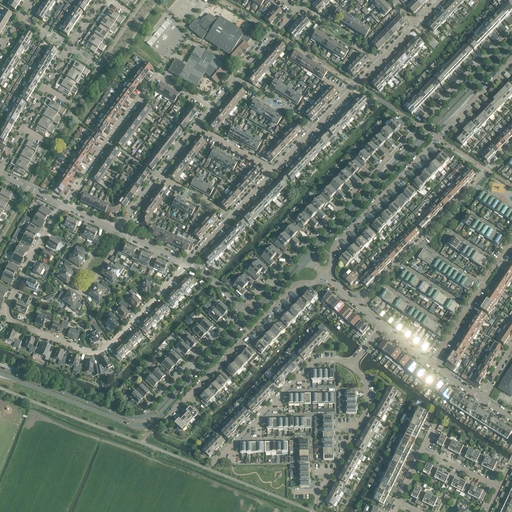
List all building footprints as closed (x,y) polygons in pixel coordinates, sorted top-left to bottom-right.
[(320,0),(318,0),(316,3),(322,9),(326,6),(320,0)] [(377,8),(383,2),(381,0),(377,0),(373,4),(377,8)] [(412,4),(418,10),(422,7),(415,0),(412,4)] [(452,0),(450,2),(457,9),(461,5),(455,0),(452,0)] [(18,6),(11,1),(7,6),(14,10),(15,11),(18,6)] [(74,5),(76,7),(83,12),(87,7),(78,1),(74,5)] [(52,7),(44,2),(41,6),(49,11),(52,7)] [(377,8),(381,12),(387,6),(383,2),(377,8)] [(447,6),(453,13),(457,9),(450,2),(447,6)] [(322,9),(316,3),(312,7),(318,13),(322,9)] [(407,8),(414,14),(418,10),(412,4),(407,8)] [(49,11),(41,6),(39,11),(46,16),(49,11)] [(282,12),(275,6),(271,11),(278,16),(282,12)] [(385,16),(391,10),(387,6),(381,12),(385,16)] [(443,10),(449,17),(453,13),(447,6),(443,10)] [(71,12),(79,18),(83,13),(74,7),(71,12)] [(500,11),(506,18),(510,13),(504,7),(500,11)] [(108,23),(114,14),(105,8),(102,13),(102,12),(107,15),(104,20),(108,23)] [(264,8),(263,10),(274,20),(278,16),(271,11),(269,13),(264,8)] [(337,9),(333,17),(337,20),(342,12),(337,9)] [(261,12),(266,16),(264,19),(270,25),(274,20),(263,10),(261,12)] [(449,17),(443,10),(439,14),(446,20),(449,17)] [(2,15),(9,19),(12,15),(5,11),(2,15)] [(36,16),(38,17),(43,20),(46,16),(39,11),(35,16),(36,16)] [(500,11),(496,15),(502,22),(506,18),(500,11)] [(68,17),(69,17),(76,22),(79,18),(71,12),(68,17)] [(337,20),(342,22),(347,15),(342,12),(337,20)] [(113,26),(116,21),(120,24),(120,25),(123,20),(114,14),(108,23),(113,26)] [(196,19),(188,28),(192,31),(202,39),(208,33),(209,34),(205,39),(230,55),(234,49),(235,50),(236,48),(242,52),(241,53),(243,54),(249,47),(247,45),(251,37),(244,33),(245,32),(220,16),(218,20),(209,14),(205,18),(204,18),(200,22),(196,19)] [(446,20),(439,14),(435,18),(442,24),(446,20)] [(490,18),(498,26),(502,22),(496,15),(494,14),(490,18)] [(0,19),(0,20),(6,24),(9,19),(2,15),(0,19)] [(347,15),(342,22),(347,25),(351,18),(347,15)] [(66,22),(74,27),(76,22),(69,17),(68,17),(67,16),(64,21),(66,22)] [(104,20),(100,17),(100,16),(96,22),(96,21),(101,24),(98,29),(98,28),(98,29),(102,32),(108,23),(104,20)] [(311,21),(309,20),(304,17),(303,17),(299,21),(305,27),(311,21)] [(394,21),(401,28),(405,23),(398,17),(394,21)] [(442,24),(435,18),(433,20),(432,19),(430,17),(428,19),(431,21),(432,22),(438,28),(442,24)] [(490,17),(486,22),(494,30),(496,28),(497,29),(498,30),(501,28),(499,27),(498,26),(490,18),(490,17)] [(159,27),(163,31),(172,21),(168,18),(159,27)] [(347,25),(351,28),(356,21),(351,18),(347,25)] [(305,27),(299,21),(295,25),(302,31),(305,27)] [(356,21),(351,28),(356,31),(361,24),(356,21)] [(391,25),(397,31),(401,28),(394,21),(391,25)] [(485,21),(481,25),(490,34),(494,30),(486,22),(485,21)] [(66,22),(63,26),(71,31),(74,27),(66,22)] [(434,32),(438,28),(432,22),(428,26),(434,32)] [(107,35),(110,30),(114,33),(114,34),(118,28),(117,28),(117,29),(113,26),(108,23),(102,32),(107,35)] [(356,31),(360,34),(365,26),(361,24),(356,31)] [(98,29),(98,28),(93,26),(94,25),(93,25),(90,31),(90,30),(95,33),(92,38),(96,41),(102,32),(98,29)] [(302,31),(295,25),(291,29),(298,35),(302,31)] [(387,29),(393,35),(397,31),(391,25),(387,29)] [(481,25),(477,30),(486,38),(490,34),(481,25)] [(71,31),(63,26),(60,31),(67,36),(71,31)] [(365,26),(360,34),(365,37),(370,30),(365,26)] [(298,35),(291,29),(287,33),(296,41),(300,36),(298,35)] [(383,33),(389,39),(393,35),(387,29),(383,33)] [(477,30),(473,34),(476,36),(482,42),(486,38),(477,30)] [(22,36),(30,41),(32,36),(26,32),(26,31),(25,31),(22,36)] [(316,42),(321,34),(316,31),(311,39),(316,42)] [(96,41),(101,44),(104,39),(108,42),(108,43),(112,37),(111,37),(111,38),(107,35),(102,32),(96,41)] [(379,37),(386,43),(389,39),(383,33),(379,37)] [(87,34),(84,40),(84,39),(89,42),(86,47),(85,46),(90,50),(96,41),(92,38),(87,35),(88,34),(87,34)] [(321,34),(316,42),(320,44),(325,37),(321,34)] [(22,36),(20,41),(29,46),(31,42),(30,41),(22,36)] [(476,36),(472,40),(478,46),(480,45),(481,45),(483,43),(482,42),(476,36)] [(330,40),(325,37),(320,44),(325,47),(330,40)] [(375,40),(382,47),(386,43),(379,37),(375,40)] [(413,41),(419,47),(423,43),(417,37),(413,41)] [(330,40),(325,47),(329,50),(334,43),(330,40)] [(371,44),(374,47),(378,51),(382,47),(375,40),(371,44)] [(476,48),(477,48),(478,46),(472,40),(468,44),(477,53),(479,51),(476,48)] [(24,50),(26,51),(29,47),(29,46),(20,41),(17,46),(24,50)] [(102,52),(104,48),(106,46),(105,46),(105,47),(101,44),(96,41),(90,50),(95,53),(98,48),(102,51),(102,52)] [(413,41),(409,45),(417,53),(421,49),(419,47),(413,41)] [(282,53),(286,48),(279,42),(275,46),(282,53)] [(334,43),(329,50),(334,53),(339,46),(334,43)] [(464,43),(460,48),(469,56),(471,54),(473,56),(476,54),(464,43)] [(414,57),(417,53),(409,45),(405,49),(414,57)] [(17,46),(14,50),(21,55),(24,50),(17,46)] [(57,51),(53,48),(50,46),(47,51),(55,56),(58,51),(57,51)] [(282,53),(275,46),(272,50),(279,57),(282,53)] [(334,53),(333,55),(334,56),(335,54),(339,56),(343,48),(339,46),(337,48),(334,53)] [(205,52),(198,48),(196,47),(186,66),(183,64),(175,59),(168,71),(176,76),(179,77),(179,78),(196,88),(205,74),(217,84),(229,70),(214,58),(214,57),(206,51),(205,52)] [(234,49),(230,55),(236,61),(243,54),(241,53),(242,52),(236,48),(235,50),(234,49)] [(343,48),(339,56),(343,59),(348,52),(343,48)] [(456,52),(459,54),(465,60),(469,56),(460,48),(456,52)] [(414,57),(405,49),(402,53),(410,61),(414,57)] [(21,55),(14,50),(11,55),(19,59),(21,55)] [(279,57),(272,50),(268,54),(275,61),(279,57)] [(55,56),(47,51),(44,56),(52,60),(55,56)] [(294,63),(299,55),(294,52),(289,60),(294,63)] [(402,53),(398,57),(406,65),(410,61),(402,53)] [(268,54),(264,58),(272,65),(275,61),(268,54)] [(358,58),(364,65),(368,61),(362,54),(358,58)] [(459,54),(455,58),(461,64),(465,60),(459,54)] [(11,55),(8,59),(17,65),(20,60),(19,59),(11,55)] [(294,63),(299,66),(304,58),(299,55),(294,63)] [(52,60),(44,56),(41,61),(49,65),(52,60)] [(406,65),(398,57),(394,61),(402,69),(406,65)] [(272,65),(264,58),(261,62),(268,69),(272,65)] [(303,69),(308,61),(304,58),(299,66),(303,69)] [(354,62),(360,68),(364,65),(358,58),(354,62)] [(455,58),(451,62),(457,68),(461,64),(455,58)] [(17,65),(8,59),(5,64),(13,69),(14,69),(17,65)] [(74,75),(80,65),(71,60),(68,65),(72,67),(70,72),(74,75)] [(49,65),(41,61),(39,65),(46,70),(49,65)] [(303,69),(308,72),(313,63),(308,61),(303,69)] [(394,61),(390,65),(399,73),(402,69),(394,61)] [(155,70),(144,62),(141,66),(149,72),(150,70),(154,72),(155,70)] [(261,62),(257,67),(264,73),(268,69),(261,62)] [(350,66),(357,72),(360,68),(354,62),(350,66)] [(451,62),(447,66),(453,72),(457,68),(451,62)] [(308,72),(306,74),(311,77),(312,74),(318,66),(313,63),(308,72)] [(5,64),(3,69),(10,73),(13,69),(5,64)] [(441,68),(443,70),(449,77),(453,72),(447,66),(445,64),(441,68)] [(46,70),(39,65),(36,70),(43,74),(46,70)] [(79,78),(82,73),(86,76),(89,71),(80,65),(74,75),(79,78)] [(399,73),(390,65),(387,68),(395,76),(399,73)] [(141,66),(138,71),(148,79),(150,77),(147,75),(149,72),(141,66)] [(312,74),(317,77),(322,69),(318,66),(312,74)] [(357,72),(350,66),(347,70),(353,76),(357,72)] [(264,73),(257,67),(254,71),(261,77),(264,73)] [(387,68),(383,72),(391,80),(395,76),(387,68)] [(437,72),(439,74),(445,81),(449,77),(443,70),(441,68),(437,72)] [(12,74),(10,73),(3,69),(0,73),(7,78),(9,79),(12,74)] [(31,73),(33,75),(40,79),(43,74),(36,70),(34,69),(31,73)] [(70,72),(65,69),(66,69),(65,69),(62,74),(67,77),(64,81),(69,84),(74,75),(70,72)] [(322,80),(327,72),(322,69),(317,77),(322,80)] [(148,79),(138,71),(134,75),(142,81),(144,78),(147,81),(148,79)] [(254,71),(250,75),(257,81),(261,77),(254,71)] [(391,80),(383,72),(379,76),(386,82),(387,84),(391,80)] [(435,79),(441,85),(443,87),(446,85),(443,83),(445,81),(439,74),(435,79)] [(38,84),(40,80),(40,79),(33,75),(30,79),(38,84)] [(74,87),(73,87),(76,82),(81,85),(80,86),(81,86),(84,80),(79,78),(74,75),(69,84),(74,87)] [(134,75),(131,79),(142,87),(143,86),(140,83),(142,81),(134,75)] [(257,81),(250,75),(246,79),(253,85),(255,86),(259,82),(257,81)] [(379,76),(375,80),(382,86),(386,82),(379,76)] [(274,80),(269,88),(274,91),(282,78),(280,77),(278,81),(275,79),(274,80)] [(29,78),(26,83),(35,88),(38,84),(30,79),(29,78)] [(60,78),(56,83),(56,84),(57,83),(61,86),(58,90),(63,93),(69,84),(64,81),(60,78)] [(282,78),(274,91),(279,94),(284,86),(281,84),(283,81),(284,79),(282,78)] [(431,78),(427,82),(429,84),(436,90),(438,88),(440,91),(442,88),(440,86),(434,80),(431,78)] [(131,79),(128,83),(135,89),(137,87),(140,89),(142,87),(131,79)] [(382,86),(375,80),(371,84),(378,90),(382,86)] [(35,88),(26,83),(23,88),(25,88),(32,93),(35,88)] [(135,89),(128,83),(124,88),(135,96),(137,94),(133,92),(135,89)] [(69,84),(63,93),(68,96),(70,92),(75,94),(75,95),(78,89),(78,90),(74,87),(69,84)] [(155,92),(160,95),(165,87),(160,84),(155,92)] [(284,86),(279,94),(283,97),(290,85),(288,84),(286,88),(284,86)] [(429,84),(425,88),(432,94),(436,90),(429,84)] [(290,85),(283,97),(288,100),(293,92),(290,90),(292,87),(290,85)] [(326,90),(333,97),(337,93),(330,86),(326,90)] [(423,86),(419,90),(421,92),(428,99),(432,94),(425,88),(423,86)] [(160,95),(164,98),(169,89),(165,87),(160,95)] [(25,88),(22,93),(29,98),(32,93),(25,88)] [(246,94),(242,90),(239,88),(235,92),(242,98),(246,94)] [(120,93),(128,99),(129,97),(133,99),(134,97),(127,91),(123,89),(120,93)] [(164,98),(169,100),(174,92),(169,89),(164,98)] [(511,95),(505,89),(501,93),(508,99),(511,95)] [(293,92),(288,100),(292,103),(299,91),(297,90),(295,93),(293,92)] [(333,97),(326,90),(322,94),(329,101),(333,97)] [(299,91),(292,103),(297,106),(302,98),(299,96),(301,93),(299,91)] [(26,102),(29,98),(22,93),(21,92),(18,97),(26,102)] [(116,94),(115,96),(117,98),(128,106),(129,104),(126,101),(128,99),(120,93),(118,92),(116,94)] [(174,103),(179,95),(174,92),(169,100),(174,103)] [(235,92),(232,96),(239,102),(242,98),(235,92)] [(417,96),(424,103),(428,99),(421,92),(417,96)] [(497,96),(504,103),(506,105),(507,104),(508,103),(507,102),(507,101),(508,99),(501,93),(500,92),(498,94),(499,95),(497,96)] [(329,101),(322,94),(319,98),(325,105),(329,101)] [(354,96),(364,106),(368,102),(361,95),(358,97),(356,95),(354,96)] [(239,102),(232,96),(228,100),(235,106),(239,102)] [(354,96),(352,98),(355,101),(353,103),(360,110),(364,106),(354,96)] [(417,96),(413,100),(420,107),(424,103),(417,96)] [(504,103),(497,96),(494,100),(501,107),(504,103)] [(114,102),(121,108),(123,105),(126,108),(128,106),(117,98),(114,102)] [(325,105),(319,98),(315,102),(322,109),(325,105)] [(16,99),(14,104),(15,105),(23,109),(24,107),(25,107),(27,105),(26,104),(18,100),(16,99)] [(46,111),(51,114),(56,104),(47,99),(44,104),(49,107),(46,111)] [(228,100),(225,105),(232,111),(235,106),(228,100)] [(250,113),(252,114),(259,103),(254,100),(249,108),(252,110),(250,113)] [(413,100),(410,105),(416,111),(420,107),(413,100)] [(494,100),(490,104),(497,111),(501,107),(494,100)] [(110,106),(121,114),(123,112),(120,110),(121,108),(114,102),(110,106)] [(322,109),(315,102),(312,106),(318,112),(322,109)] [(362,112),(360,110),(353,103),(351,105),(348,102),(346,104),(356,114),(358,115),(362,112)] [(258,114),(263,106),(259,103),(252,114),(254,116),(256,112),(258,114)] [(11,108),(20,113),(23,109),(15,105),(14,104),(11,108)] [(56,117),(58,112),(63,115),(62,115),(63,115),(66,110),(56,104),(51,114),(56,117)] [(152,110),(145,105),(144,104),(141,108),(148,114),(152,110)] [(356,114),(346,104),(345,106),(348,109),(346,111),(352,118),(356,114)] [(497,111),(490,104),(486,108),(493,115),(497,111)] [(232,111),(225,105),(221,109),(228,115),(232,111)] [(416,111),(410,105),(405,109),(412,115),(414,113),(415,114),(416,115),(418,113),(417,112),(416,111)] [(107,111),(115,116),(117,114),(120,116),(121,114),(110,106),(107,111)] [(186,111),(194,117),(197,112),(190,106),(186,111)] [(259,119),(261,120),(268,109),(263,106),(258,114),(261,116),(259,119)] [(318,112),(312,106),(308,111),(314,116),(318,112)] [(10,114),(18,118),(20,113),(11,108),(10,108),(7,113),(10,114)] [(46,111),(42,109),(42,108),(41,108),(40,111),(38,114),(39,114),(43,116),(41,120),(40,120),(40,121),(45,123),(51,114),(46,111)] [(141,108),(138,113),(145,118),(148,114),(141,108)] [(486,108),(482,112),(489,119),(493,115),(486,108)] [(221,109),(218,113),(225,119),(228,115),(221,109)] [(267,120),(273,112),(268,109),(261,120),(263,121),(265,118),(267,120)] [(352,118),(346,111),(343,113),(341,110),(339,112),(349,121),(352,118)] [(104,115),(115,123),(116,121),(113,119),(115,116),(107,111),(104,115)] [(183,115),(190,121),(194,117),(186,111),(183,115)] [(314,116),(308,111),(304,115),(310,120),(314,116)] [(268,125),(270,126),(277,115),(273,112),(267,120),(270,121),(268,125)] [(349,121),(339,112),(337,114),(340,116),(338,119),(345,125),(349,121)] [(489,119),(482,112),(479,116),(486,123),(489,119)] [(145,118),(138,113),(134,117),(142,123),(145,118)] [(225,119),(218,113),(214,117),(222,123),(225,119)] [(7,119),(15,123),(18,118),(10,114),(7,119)] [(51,114),(45,123),(50,126),(53,122),(57,124),(57,125),(60,119),(56,117),(51,114)] [(101,119),(108,125),(110,123),(113,125),(115,123),(104,115),(101,119)] [(190,121),(183,115),(179,119),(187,125),(190,121)] [(277,126),(282,118),(277,115),(270,126),(272,127),(274,124),(277,126)] [(479,116),(475,120),(482,126),(486,123),(479,116)] [(40,133),(45,123),(40,121),(40,120),(36,118),(36,117),(33,123),(38,125),(35,130),(35,129),(35,130),(40,133)] [(131,121),(139,127),(142,123),(134,117),(131,121)] [(214,117),(211,121),(218,127),(222,123),(214,117)] [(345,125),(338,119),(336,121),(333,118),(331,120),(341,129),(345,125)] [(5,123),(12,128),(15,123),(7,119),(5,123)] [(97,124),(108,132),(110,130),(107,128),(108,125),(101,119),(97,124)] [(187,125),(179,119),(176,124),(183,130),(187,125)] [(395,119),(391,123),(398,130),(400,128),(401,128),(405,125),(400,120),(398,122),(395,119)] [(330,126),(337,133),(341,129),(331,120),(330,121),(333,124),(330,126)] [(482,126),(475,120),(471,124),(478,130),(482,126)] [(139,127),(131,121),(128,126),(136,132),(139,127)] [(218,127),(211,121),(207,126),(214,132),(218,127)] [(468,124),(466,126),(467,128),(474,134),(477,136),(480,133),(478,130),(471,124),(469,122),(467,124),(468,124)] [(2,128),(10,132),(12,128),(5,123),(3,123),(1,127),(2,128)] [(40,133),(45,136),(45,135),(47,131),(52,134),(51,134),(52,134),(55,128),(55,129),(50,126),(45,123),(40,133)] [(387,127),(400,139),(402,137),(397,133),(396,133),(396,132),(398,130),(391,123),(387,127)] [(94,128),(102,134),(104,131),(107,134),(108,132),(97,124),(94,128)] [(290,128),(296,135),(300,131),(294,124),(290,128)] [(169,128),(171,130),(179,136),(182,131),(174,125),(173,127),(171,125),(169,128)] [(128,126),(125,130),(132,136),(136,132),(128,126)] [(227,136),(232,139),(239,127),(237,126),(235,129),(232,127),(227,136)] [(237,141),(242,133),(243,131),(240,130),(241,128),(239,126),(239,127),(232,139),(237,141)] [(324,132),(333,141),(334,141),(334,140),(334,139),(334,138),(334,137),(337,133),(330,126),(328,129),(328,128),(324,132)] [(387,127),(383,131),(390,137),(392,135),(393,136),(393,137),(398,141),(400,139),(387,127)] [(0,131),(0,133),(7,137),(10,132),(2,128),(0,131)] [(286,132),(293,139),(296,135),(290,128),(286,132)] [(474,134),(467,128),(464,131),(471,138),(474,134)] [(511,132),(507,128),(503,132),(510,138),(511,136),(511,132)] [(380,135),(392,147),(394,145),(390,140),(389,140),(388,140),(390,137),(383,131),(381,129),(378,133),(380,135)] [(132,136),(125,130),(121,135),(129,140),(132,136)] [(168,134),(175,140),(179,136),(171,130),(168,134)] [(458,134),(460,135),(467,142),(471,138),(464,131),(462,130),(460,132),(458,134)] [(237,141),(242,144),(248,132),(246,131),(244,134),(242,133),(237,141)] [(92,132),(88,137),(100,144),(101,142),(98,140),(100,137),(92,132)] [(248,132),(242,144),(246,146),(251,138),(252,136),(250,134),(250,133),(248,132)] [(282,136),(289,143),(293,139),(286,132),(282,136)] [(318,139),(325,146),(329,142),(330,142),(331,142),(332,142),(333,142),(333,141),(324,132),(320,136),(320,137),(318,139)] [(503,132),(499,136),(507,143),(508,142),(507,142),(510,138),(503,132)] [(164,138),(172,144),(175,140),(168,134),(164,138)] [(121,135),(118,139),(126,145),(129,140),(121,135)] [(380,135),(376,139),(383,145),(385,143),(386,144),(386,145),(390,149),(392,147),(380,135)] [(467,142),(460,135),(456,139),(457,141),(454,144),(461,148),(467,142)] [(246,146),(251,149),(258,137),(256,136),(254,140),(251,138),(246,146)] [(289,143),(282,136),(278,140),(285,147),(289,143)] [(507,143),(499,136),(496,139),(503,146),(504,144),(505,145),(507,143)] [(85,141),(93,147),(95,144),(98,146),(100,144),(88,137),(85,141)] [(198,137),(195,141),(202,147),(206,143),(198,137)] [(258,137),(251,149),(256,152),(261,143),(262,141),(259,139),(260,138),(258,137)] [(161,143),(169,148),(172,144),(164,138),(161,143)] [(312,140),(322,150),(325,146),(318,139),(316,141),(314,138),(312,140)] [(28,154),(33,144),(24,139),(21,144),(21,145),(21,144),(26,147),(23,151),(28,154)] [(126,145),(118,139),(115,143),(123,149),(126,145)] [(372,143),(385,155),(387,153),(382,148),(381,148),(381,147),(383,145),(376,139),(372,143)] [(496,139),(492,143),(500,151),(501,149),(500,149),(503,146),(496,139)] [(285,147),(278,140),(275,144),(282,151),(285,147)] [(311,147),(318,153),(322,150),(312,140),(310,142),(313,144),(311,147)] [(85,141),(82,145),(93,153),(95,151),(91,149),(93,147),(85,141)] [(195,141),(191,146),(199,152),(202,147),(195,141)] [(158,147),(165,153),(169,148),(161,143),(158,147)] [(372,143),(368,146),(375,153),(377,151),(378,152),(383,157),(385,155),(372,143)] [(500,151),(492,143),(488,147),(496,155),(496,154),(495,154),(498,151),(498,152),(500,151)] [(43,149),(40,148),(33,144),(28,154),(33,157),(33,156),(35,152),(40,154),(40,155),(43,149)] [(282,151),(275,144),(271,148),(278,155),(282,151)] [(81,145),(78,149),(79,150),(87,155),(89,153),(92,155),(93,153),(82,145),(81,145)] [(191,146),(188,150),(196,156),(199,152),(191,146)] [(304,148),(314,157),(318,153),(311,147),(309,149),(306,146),(304,148)] [(364,150),(377,163),(379,160),(375,156),(374,156),(373,155),(375,153),(368,146),(364,150)] [(109,151),(117,157),(120,152),(112,147),(109,151)] [(154,151),(162,157),(165,153),(158,147),(154,151)] [(488,147),(484,151),(492,159),(496,155),(488,147)] [(23,151),(19,149),(19,148),(15,154),(16,154),(21,156),(18,161),(23,163),(28,154),(23,151)] [(278,155),(271,148),(267,152),(274,158),(278,155)] [(303,155),(310,161),(314,157),(304,148),(303,149),(306,152),(303,155)] [(214,161),(218,152),(213,149),(207,161),(209,163),(211,159),(214,161)] [(79,150),(76,154),(87,162),(88,160),(85,158),(87,155),(79,150)] [(188,150),(185,154),(192,160),(196,156),(188,150)] [(364,150),(361,154),(368,161),(370,159),(370,160),(375,165),(377,163),(364,150)] [(106,156),(114,161),(117,157),(109,151),(106,156)] [(151,156),(159,161),(162,157),(154,151),(151,156)] [(484,151),(480,155),(486,160),(484,162),(486,165),(492,159),(484,151)] [(214,161),(212,164),(217,166),(223,155),(218,152),(214,161)] [(263,156),(261,159),(266,162),(268,160),(270,163),(274,158),(267,152),(263,156)] [(450,153),(449,154),(448,153),(446,152),(444,154),(443,153),(441,155),(438,152),(436,154),(446,164),(450,160),(455,156),(450,153)] [(28,166),(30,162),(35,164),(38,159),(38,158),(38,159),(33,156),(33,157),(28,154),(23,163),(28,166)] [(76,154),(73,159),(81,164),(82,162),(86,164),(87,162),(76,154)] [(185,154),(181,159),(189,164),(192,160),(185,154)] [(297,156),(306,165),(310,161),(303,155),(301,157),(298,154),(297,156)] [(365,163),(366,163),(368,161),(361,154),(355,160),(363,168),(366,164),(365,163)] [(437,159),(435,161),(442,167),(446,164),(436,154),(434,156),(437,159)] [(223,166),(228,158),(223,155),(216,167),(218,168),(220,164),(223,166)] [(103,160),(111,166),(114,161),(106,156),(103,160)] [(148,160),(155,166),(159,161),(151,156),(148,160)] [(296,162),(303,169),(306,165),(297,156),(295,157),(298,160),(296,162)] [(18,161),(14,158),(10,164),(11,164),(11,163),(15,166),(13,170),(12,170),(18,173),(23,163),(18,161)] [(224,171),(226,172),(232,160),(228,158),(223,166),(226,167),(224,171)] [(70,164),(73,166),(81,171),(82,169),(79,167),(81,164),(73,159),(70,164)] [(181,159),(178,163),(186,169),(189,164),(181,159)] [(100,165),(108,170),(111,166),(103,160),(100,165)] [(144,164),(152,170),(155,166),(148,160),(144,164)] [(233,171),(237,163),(232,160),(226,172),(228,173),(230,170),(233,171)] [(355,160),(349,166),(356,173),(358,171),(359,172),(363,168),(355,160)] [(430,160),(428,162),(438,171),(442,167),(435,161),(433,163),(430,160)] [(289,163),(299,173),(303,169),(296,162),(294,164),(291,162),(289,163)] [(430,166),(428,168),(435,175),(438,171),(428,162),(426,163),(430,166)] [(23,163),(18,173),(23,176),(23,175),(25,171),(30,173),(29,174),(30,174),(33,168),(32,168),(28,166),(23,163)] [(178,163),(175,167),(182,173),(184,171),(186,173),(188,171),(186,169),(178,163)] [(288,170),(295,177),(299,173),(289,163),(288,165),(290,168),(288,170)] [(69,165),(66,169),(74,175),(75,172),(79,174),(80,172),(72,167),(69,165)] [(97,169),(105,175),(108,170),(100,165),(97,169)] [(349,166),(345,170),(358,182),(360,180),(356,176),(355,176),(354,175),(356,173),(349,166)] [(142,167),(139,172),(147,177),(150,173),(142,167)] [(175,167),(171,171),(179,177),(181,179),(182,179),(185,175),(182,173),(175,167)] [(260,174),(256,171),(253,167),(249,172),(256,178),(260,174)] [(423,167),(421,169),(431,179),(435,175),(428,168),(426,170),(423,167)] [(468,168),(464,172),(472,180),(473,178),(472,177),(475,175),(468,168)] [(66,169),(63,174),(74,181),(75,179),(72,177),(74,175),(66,169)] [(94,174),(101,179),(105,175),(97,169),(94,174)] [(422,174),(420,176),(428,184),(429,184),(432,181),(432,180),(431,179),(421,169),(419,171),(422,174)] [(281,176),(286,180),(288,178),(291,181),(295,177),(288,170),(286,172),(285,171),(281,176)] [(358,182),(345,170),(342,174),(349,181),(351,178),(351,179),(351,180),(356,184),(358,182)] [(179,177),(171,171),(168,176),(175,182),(179,177)] [(139,172),(136,176),(144,182),(147,177),(139,172)] [(256,178),(249,172),(245,176),(252,182),(256,178)] [(460,176),(467,183),(470,180),(471,181),(472,180),(464,172),(460,176)] [(63,174),(60,178),(68,184),(69,181),(73,183),(74,181),(63,174)] [(90,178),(98,184),(101,179),(94,174),(90,178)] [(342,174),(338,178),(351,190),(353,188),(348,184),(347,184),(346,183),(349,181),(342,174)] [(195,189),(199,192),(204,183),(202,182),(205,177),(202,175),(201,177),(195,189)] [(413,177),(423,187),(424,188),(426,188),(428,185),(428,184),(420,176),(418,178),(415,175),(413,177)] [(136,176),(133,180),(140,186),(144,182),(136,176)] [(190,186),(195,189),(201,177),(199,176),(197,180),(195,178),(190,186)] [(252,182),(245,176),(241,179),(248,186),(252,182)] [(276,183),(283,189),(287,185),(284,183),(286,180),(281,176),(277,180),(278,180),(276,183)] [(460,176),(457,180),(464,187),(466,186),(465,185),(467,183),(460,176)] [(414,185),(412,187),(418,192),(423,187),(413,177),(412,179),(415,182),(413,184),(414,185)] [(60,178),(57,183),(68,190),(69,188),(66,186),(68,184),(60,178)] [(351,190),(338,178),(334,182),(341,188),(343,186),(344,187),(344,188),(348,192),(351,190)] [(248,186),(241,179),(237,183),(245,190),(248,186)] [(133,180),(129,185),(137,190),(140,186),(133,180)] [(453,184),(460,190),(462,188),(463,189),(464,187),(457,180),(453,184)] [(199,192),(204,194),(211,183),(209,181),(207,185),(204,183),(199,192)] [(270,184),(279,193),(283,189),(276,183),(274,185),(271,182),(270,184)] [(334,182),(330,186),(343,198),(345,196),(340,191),(339,191),(341,188),(334,182)] [(68,190),(57,183),(52,190),(58,194),(59,191),(62,193),(63,190),(67,192),(68,190)] [(211,183),(204,194),(209,197),(214,189),(211,187),(213,184),(211,183)] [(245,190),(237,183),(234,187),(241,194),(245,190)] [(269,190),(276,197),(279,193),(270,184),(268,185),(271,188),(269,190)] [(453,184),(449,188),(457,195),(458,194),(457,193),(460,190),(453,184)] [(129,185),(126,189),(134,195),(137,190),(129,185)] [(161,185),(158,190),(165,195),(169,191),(161,185)] [(343,198),(330,186),(327,189),(333,196),(335,194),(336,195),(336,196),(341,200),(343,198)] [(405,186),(403,188),(413,198),(418,192),(412,187),(411,188),(410,187),(408,189),(405,186)] [(241,194),(234,187),(230,191),(237,198),(241,194)] [(404,193),(402,195),(409,202),(413,198),(403,188),(401,190),(404,193)] [(445,192),(452,198),(455,196),(456,196),(457,195),(449,188),(445,192)] [(126,189),(123,194),(131,199),(134,195),(126,189)] [(227,189),(224,193),(226,195),(233,202),(237,198),(230,191),(227,189)] [(327,189),(321,195),(329,203),(332,199),(331,198),(333,196),(327,189)] [(158,190),(155,194),(162,200),(165,195),(158,190)] [(262,192),(272,201),(276,197),(269,190),(267,193),(264,190),(262,192)] [(477,199),(475,202),(476,202),(477,203),(478,203),(479,202),(479,201),(481,202),(487,193),(486,192),(485,193),(482,191),(476,199),(477,199)] [(7,205),(9,200),(14,203),(17,198),(7,192),(2,202),(7,205)] [(85,204),(89,195),(81,192),(78,198),(81,199),(80,202),(85,204)] [(261,198),(268,205),(272,201),(262,192),(260,193),(263,196),(261,198)] [(445,192),(441,195),(449,203),(451,202),(450,201),(452,198),(445,192)] [(487,193),(481,202),(486,205),(491,197),(488,195),(489,194),(487,193)] [(123,194),(120,198),(128,204),(131,199),(123,194)] [(155,194),(151,199),(159,204),(162,200),(155,194)] [(397,194),(395,196),(405,206),(407,207),(411,203),(409,202),(402,195),(400,197),(397,194)] [(85,204),(90,206),(94,198),(89,195),(85,204)] [(233,202),(226,195),(223,199),(230,206),(233,202)] [(315,201),(322,208),(324,206),(325,207),(329,203),(321,195),(319,198),(317,197),(314,200),(315,201)] [(438,199),(445,206),(447,203),(448,204),(449,203),(441,195),(438,199)] [(402,209),(405,206),(395,196),(393,198),(397,201),(395,203),(402,209)] [(173,211),(175,212),(181,200),(176,197),(172,206),(174,207),(173,211)] [(491,197),(486,205),(490,208),(496,199),(495,198),(494,199),(491,197)] [(95,209),(99,200),(94,198),(90,206),(95,209)] [(115,204),(113,205),(115,213),(120,211),(123,208),(124,208),(128,204),(120,198),(117,203),(115,204)] [(270,207),(268,205),(261,198),(259,200),(256,198),(254,199),(264,209),(267,211),(270,207)] [(151,199),(148,203),(156,209),(159,204),(151,199)] [(230,206),(223,199),(219,203),(226,210),(230,206)] [(254,206),(260,213),(264,209),(254,199),(253,201),(256,204),(254,206)] [(438,199),(434,203),(442,211),(443,209),(442,209),(445,206),(438,199)] [(496,199),(490,208),(495,211),(500,203),(497,201),(498,200),(496,199)] [(95,209),(100,211),(104,202),(99,200),(95,209)] [(179,210),(181,211),(186,203),(181,200),(175,212),(177,213),(179,210)] [(315,201),(311,205),(324,218),(326,216),(321,211),(320,211),(319,211),(322,208),(315,201)] [(2,214),(4,210),(9,212),(9,213),(12,207),(12,206),(12,207),(7,205),(2,202),(0,206),(0,213),(2,214)] [(115,213),(113,205),(111,205),(109,205),(104,202),(100,211),(105,213),(105,212),(110,214),(115,213)] [(390,202),(388,204),(398,213),(402,209),(395,203),(393,205),(390,202)] [(156,209),(148,203),(145,207),(153,213),(156,209)] [(182,216),(184,217),(191,205),(186,203),(181,211),(184,212),(182,216)] [(430,207),(437,214),(440,211),(441,212),(442,211),(434,203),(430,207)] [(500,203),(495,211),(499,214),(505,205),(504,204),(503,205),(500,203)] [(394,217),(398,213),(388,204),(386,205),(389,208),(387,211),(394,217)] [(191,216),(196,208),(191,205),(184,217),(186,218),(188,215),(191,216)] [(247,207),(257,217),(260,213),(254,206),(252,208),(249,205),(247,207)] [(307,209),(314,216),(316,214),(317,215),(322,220),(324,218),(311,205),(307,209)] [(505,205),(499,214),(504,217),(509,209),(506,207),(507,206),(505,205)] [(42,206),(37,214),(47,220),(52,212),(42,206)] [(140,218),(141,224),(149,222),(149,219),(150,218),(153,213),(145,207),(142,212),(143,213),(140,218)] [(246,214),(253,220),(257,217),(247,207),(245,209),(248,212),(246,214)] [(430,207),(426,211),(434,218),(435,217),(435,216),(437,214),(430,207)] [(307,209),(304,213),(316,225),(318,223),(314,219),(313,219),(312,218),(314,216),(307,209)] [(382,210),(380,211),(390,221),(392,223),(396,219),(394,217),(387,211),(385,213),(382,210)] [(386,225),(390,221),(380,211),(378,213),(382,216),(380,218),(386,225)] [(423,215),(430,222),(431,222),(430,221),(432,219),(433,220),(434,218),(426,211),(423,215)] [(217,219),(213,215),(210,213),(206,217),(213,223),(217,219)] [(304,213),(300,217),(307,224),(309,222),(310,222),(310,223),(314,228),(316,225),(304,213)] [(47,220),(37,214),(32,222),(41,228),(47,220)] [(239,219),(244,224),(246,222),(249,225),(253,220),(246,214),(244,216),(243,215),(239,219)] [(462,222),(460,224),(461,225),(462,225),(463,225),(464,224),(466,225),(472,216),(471,215),(470,216),(467,214),(462,222)] [(423,215),(419,219),(427,226),(430,222),(423,215)] [(472,216),(466,225),(471,228),(476,220),(473,218),(474,217),(472,216)] [(203,221),(210,227),(213,223),(206,217),(203,221)] [(301,230),(302,230),(306,227),(305,226),(307,224),(300,217),(296,221),(299,224),(297,226),(301,230)] [(374,217),(373,219),(383,229),(384,229),(387,226),(386,225),(380,218),(378,220),(374,217)] [(69,229),(72,221),(71,221),(72,220),(68,218),(65,224),(62,223),(60,228),(63,230),(64,227),(69,229)] [(244,224),(239,219),(235,223),(236,224),(234,226),(241,233),(245,229),(242,226),(244,224)] [(373,219),(371,221),(374,224),(372,226),(379,233),(383,229),(373,219)] [(419,219),(414,224),(418,229),(420,227),(423,230),(427,226),(419,219)] [(476,220),(471,228),(475,231),(481,222),(480,221),(479,222),(476,220)] [(74,222),(72,221),(69,229),(68,231),(76,235),(78,230),(75,229),(78,223),(74,221),(74,222)] [(210,227),(203,221),(199,225),(206,231),(210,227)] [(147,233),(152,236),(156,227),(151,225),(150,223),(149,222),(141,224),(143,229),(148,232),(147,233)] [(481,222),(475,231),(480,234),(485,226),(482,224),(483,223),(481,222)] [(27,230),(25,233),(34,238),(36,236),(37,236),(39,233),(35,231),(36,228),(30,224),(27,229),(26,230),(27,230)] [(414,224),(408,230),(416,237),(418,236),(417,235),(419,232),(417,230),(418,229),(414,224)] [(206,231),(199,225),(195,229),(203,235),(206,231)] [(292,225),(288,229),(295,236),(301,230),(297,226),(295,227),(292,225)] [(241,233),(234,226),(232,228),(229,226),(227,227),(237,237),(240,233),(242,235),(242,234),(241,233)] [(485,226),(480,234),(484,237),(490,228),(489,227),(488,228),(485,226)] [(91,229),(87,227),(84,233),(82,232),(79,237),(82,239),(87,241),(88,238),(92,231),(90,230),(91,229)] [(152,236),(157,238),(161,229),(156,227),(152,236)] [(237,237),(227,227),(226,229),(229,232),(226,234),(235,242),(235,241),(234,240),(237,237)] [(364,228),(362,230),(372,240),(372,239),(374,240),(376,237),(376,236),(369,229),(367,231),(364,228)] [(490,228),(484,237),(489,240),(494,232),(491,230),(492,229),(490,228)] [(160,239),(162,240),(166,232),(161,229),(157,238),(157,239),(160,240),(160,239)] [(203,235),(195,229),(192,233),(199,240),(203,235)] [(295,236),(288,229),(285,233),(297,245),(299,243),(295,239),(294,239),(293,238),(295,236)] [(92,231),(88,238),(87,241),(92,243),(95,245),(97,239),(95,238),(97,232),(94,230),(93,231),(92,231)] [(372,240),(362,230),(360,232),(364,235),(362,237),(368,244),(372,240)] [(408,230),(405,233),(412,240),(414,237),(415,238),(416,237),(408,230)] [(162,240),(164,241),(167,243),(171,234),(166,232),(162,240)] [(494,232),(489,240),(493,243),(499,234),(498,233),(497,234),(494,232)] [(34,238),(25,233),(24,235),(23,236),(21,241),(26,245),(28,242),(32,244),(34,241),(33,240),(34,238)] [(222,233),(220,235),(230,245),(233,241),(234,243),(235,242),(226,234),(224,236),(222,233)] [(285,233),(281,237),(288,243),(290,241),(291,242),(291,243),(295,247),(297,245),(285,233)] [(405,233),(401,237),(409,245),(410,244),(409,243),(412,240),(405,233)] [(167,243),(172,245),(176,236),(171,234),(167,243)] [(499,234),(493,243),(495,244),(495,245),(494,246),(495,247),(496,248),(498,246),(503,238),(500,236),(501,235),(499,234)] [(230,245),(220,235),(218,237),(221,240),(219,242),(226,249),(230,245)] [(172,245),(177,247),(181,239),(176,236),(172,245)] [(356,236),(355,238),(365,247),(368,244),(362,237),(360,239),(356,236)] [(449,246),(451,248),(457,239),(456,238),(455,239),(452,236),(447,244),(447,245),(445,247),(446,247),(447,248),(448,248),(449,247),(449,246)] [(288,243),(281,237),(275,243),(284,252),(289,248),(287,246),(286,246),(288,243)] [(401,237),(397,241),(404,248),(407,245),(407,246),(409,245),(401,237)] [(56,249),(60,243),(51,238),(47,244),(56,249)] [(365,247),(355,238),(353,240),(356,243),(354,245),(361,251),(365,247)] [(177,247),(182,249),(186,241),(181,239),(177,247)] [(459,240),(457,239),(451,248),(456,251),(461,243),(458,241),(459,240)] [(392,244),(393,245),(401,253),(403,251),(402,250),(404,248),(397,241),(396,240),(392,244)] [(186,241),(182,249),(187,252),(188,250),(191,251),(194,245),(186,241)] [(226,249),(219,242),(217,244),(214,241),(212,243),(222,252),(226,249)] [(15,245),(12,250),(15,252),(24,257),(25,254),(26,255),(28,251),(24,249),(25,246),(20,243),(18,246),(15,245)] [(222,252),(212,243),(211,245),(213,247),(211,250),(218,256),(222,252)] [(456,251),(460,254),(466,245),(465,244),(464,245),(461,243),(456,251)] [(127,256),(131,248),(129,247),(130,246),(126,244),(124,249),(122,247),(116,255),(121,257),(121,256),(126,258),(127,256)] [(349,244),(347,246),(357,255),(361,251),(354,245),(352,247),(349,244)] [(267,251),(274,258),(276,256),(277,257),(278,259),(282,254),(273,245),(267,251)] [(393,245),(390,249),(397,256),(399,253),(400,254),(401,253),(393,245)] [(468,246),(466,245),(460,254),(465,257),(470,249),(467,247),(468,246)] [(73,255),(83,262),(86,259),(85,259),(86,257),(81,253),(83,249),(77,246),(73,251),(75,252),(73,255)] [(347,246),(345,247),(349,250),(347,252),(353,259),(355,260),(359,257),(357,255),(347,246)] [(131,261),(134,262),(136,256),(134,255),(136,249),(133,247),(132,248),(131,248),(127,256),(132,258),(131,261)] [(218,256),(211,250),(209,252),(206,249),(205,251),(214,260),(218,256)] [(390,249),(386,253),(394,260),(395,259),(394,258),(397,256),(390,249)] [(424,249),(423,250),(418,258),(417,261),(419,262),(420,262),(420,261),(421,260),(423,261),(428,253),(425,251),(426,250),(424,249)] [(465,257),(469,260),(475,250),(474,249),(473,250),(470,249),(465,257)] [(44,250),(40,257),(49,261),(52,255),(44,250)] [(477,251),(475,250),(469,260),(474,262),(479,254),(476,252),(477,251)] [(214,260),(205,251),(203,252),(206,255),(204,258),(206,259),(203,262),(208,266),(214,260)] [(274,258),(267,251),(261,257),(270,266),(275,262),(273,261),(272,261),(272,260),(274,258)] [(341,251),(340,253),(350,263),(351,263),(354,261),(353,259),(347,252),(345,255),(341,251)] [(24,257),(15,252),(14,254),(13,254),(13,255),(10,260),(16,264),(18,261),(22,263),(24,260),(23,259),(24,257)] [(142,266),(147,255),(145,254),(146,253),(142,252),(139,258),(136,256),(134,262),(137,263),(137,264),(141,266),(142,266)] [(350,263),(340,253),(338,255),(341,258),(339,260),(346,267),(350,263)] [(386,253),(382,257),(389,263),(392,261),(392,262),(394,260),(386,253)] [(428,253),(423,261),(427,264),(433,255),(432,254),(431,255),(428,253)] [(474,262),(478,265),(484,256),(483,255),(482,256),(479,254),(474,262)] [(73,255),(71,258),(69,257),(66,262),(72,266),(73,263),(79,267),(80,265),(81,266),(83,262),(73,255)] [(142,266),(149,269),(152,264),(149,262),(152,256),(148,255),(148,256),(147,255),(142,266)] [(433,255),(427,264),(432,267),(437,259),(434,257),(435,256),(433,255)] [(480,270),(481,271),(483,268),(483,269),(489,261),(485,258),(486,257),(484,256),(478,265),(480,267),(479,268),(480,270)] [(382,257),(378,261),(386,268),(387,267),(387,266),(389,263),(382,257)] [(154,268),(158,270),(162,262),(161,262),(161,261),(158,259),(155,265),(152,264),(149,269),(152,271),(154,268)] [(437,259),(432,267),(436,270),(442,261),(441,260),(440,261),(437,259)] [(253,266),(260,272),(262,270),(263,271),(263,272),(264,273),(268,269),(259,260),(253,266)] [(378,261),(375,265),(382,271),(384,269),(385,269),(386,268),(378,261)] [(440,275),(446,265),(443,263),(444,262),(442,261),(436,270),(435,272),(440,275)] [(157,273),(162,275),(165,277),(168,271),(165,270),(168,264),(164,262),(164,263),(162,262),(158,270),(157,273)] [(6,269),(5,271),(14,276),(15,273),(16,274),(18,270),(14,268),(15,266),(9,263),(7,268),(6,268),(6,269)] [(32,272),(40,276),(41,275),(42,276),(45,271),(47,272),(49,267),(43,264),(41,266),(35,263),(33,267),(34,268),(32,272)] [(63,269),(61,272),(72,279),(74,276),(73,276),(74,274),(69,270),(71,267),(65,263),(62,268),(63,269)] [(108,266),(106,269),(116,276),(118,273),(120,274),(124,268),(118,265),(116,268),(110,264),(109,266),(108,266)] [(375,265),(371,268),(379,276),(380,275),(379,274),(382,271),(375,265)] [(444,278),(446,276),(451,267),(450,266),(449,267),(446,265),(440,275),(439,275),(444,278)] [(260,272),(253,266),(247,272),(256,281),(261,277),(259,275),(258,275),(260,272)] [(451,267),(446,276),(450,279),(455,271),(452,269),(453,268),(451,267)] [(371,268),(367,272),(375,280),(374,279),(376,276),(377,277),(379,276),(371,268)] [(104,273),(103,275),(108,279),(107,281),(112,285),(116,280),(114,279),(116,276),(106,269),(103,272),(104,273)] [(346,282),(353,274),(349,270),(343,277),(345,280),(344,281),(346,282)] [(399,278),(397,280),(398,281),(399,281),(400,281),(401,280),(402,280),(403,281),(409,272),(408,271),(407,272),(404,270),(399,278)] [(14,276),(5,271),(4,274),(3,274),(3,275),(1,280),(7,283),(8,280),(12,282),(14,279),(13,278),(14,276)] [(455,271),(450,279),(455,282),(460,273),(459,272),(458,273),(455,271)] [(72,279),(61,272),(59,275),(58,274),(54,279),(60,283),(62,280),(67,284),(69,282),(70,283),(72,279)] [(367,272),(363,276),(371,284),(375,280),(367,272)] [(408,284),(413,276),(410,274),(411,273),(409,272),(403,281),(402,283),(406,286),(408,284)] [(460,273),(455,282),(459,285),(464,277),(461,275),(462,274),(460,273)] [(511,277),(505,273),(502,277),(510,283),(511,279),(511,277)] [(245,274),(239,280),(246,287),(248,285),(249,285),(249,286),(250,287),(254,283),(245,274)] [(351,285),(354,282),(355,284),(360,279),(357,277),(356,277),(353,274),(346,282),(347,283),(348,283),(351,285)] [(183,282),(189,288),(193,285),(194,285),(196,283),(188,275),(185,278),(186,279),(183,282)] [(363,276),(359,280),(367,288),(371,284),(363,276)] [(413,276),(408,284),(412,287),(418,278),(417,277),(416,278),(413,276)] [(146,295),(147,294),(148,295),(152,290),(154,288),(152,286),(154,282),(144,277),(142,279),(144,281),(142,284),(143,285),(140,288),(143,291),(142,292),(144,295),(145,295),(146,295)] [(464,277),(459,285),(464,288),(470,279),(468,278),(467,279),(464,277)] [(502,277),(499,282),(507,287),(510,283),(502,277)] [(418,278),(412,287),(417,290),(422,282),(419,280),(420,279),(418,278)] [(43,283),(40,281),(37,280),(35,282),(28,279),(26,284),(29,286),(28,287),(36,291),(39,286),(41,287),(43,283)] [(470,279),(464,288),(465,289),(465,290),(465,291),(465,292),(466,294),(467,294),(468,291),(474,283),(470,281),(471,280),(470,279)] [(246,287),(239,280),(233,286),(243,295),(247,291),(245,290),(244,289),(246,287)] [(179,284),(176,287),(184,295),(187,293),(186,292),(189,288),(183,282),(180,285),(179,284)] [(417,290),(416,292),(420,295),(422,293),(427,284),(426,283),(425,284),(422,282),(417,290)] [(499,282),(496,286),(504,292),(507,287),(499,282)] [(92,289),(102,296),(104,293),(107,295),(112,288),(105,283),(103,287),(101,285),(100,287),(96,284),(95,286),(94,286),(92,289)] [(422,293),(420,295),(424,298),(426,296),(431,288),(428,286),(429,285),(427,284),(422,293)] [(496,286),(493,291),(501,296),(504,292),(496,286)] [(182,297),(184,295),(176,287),(173,290),(174,291),(171,294),(178,300),(181,297),(182,297)] [(306,288),(304,290),(314,300),(318,296),(317,295),(318,295),(318,294),(317,294),(317,293),(316,293),(315,293),(311,289),(309,291),(306,288)] [(426,296),(424,298),(429,301),(431,299),(437,290),(435,289),(434,290),(431,288),(426,296)] [(92,289),(90,292),(91,293),(89,295),(95,298),(93,301),(99,305),(102,300),(100,299),(102,296),(92,289)] [(135,308),(140,303),(134,297),(137,294),(132,289),(129,292),(133,296),(128,301),(135,308)] [(385,289),(385,290),(380,296),(378,295),(373,301),(376,303),(378,300),(380,301),(381,301),(382,300),(382,299),(384,301),(389,293),(386,291),(387,290),(385,289)] [(305,295),(303,297),(310,304),(314,300),(304,290),(302,292),(305,295)] [(431,299),(435,302),(440,294),(437,292),(438,291),(437,290),(431,299)] [(68,304),(75,294),(72,292),(69,291),(66,297),(61,293),(57,299),(64,304),(65,302),(68,304)] [(498,301),(499,298),(501,296),(493,291),(490,295),(498,301)] [(326,292),(321,298),(326,303),(333,295),(332,294),(331,295),(328,292),(328,293),(326,292)] [(389,293),(384,301),(389,304),(395,295),(393,294),(392,295),(389,293)] [(75,294),(68,304),(71,306),(70,308),(77,313),(81,307),(76,304),(80,298),(78,297),(78,296),(75,294)] [(178,300),(171,294),(168,297),(167,296),(164,299),(165,300),(164,302),(168,306),(169,304),(172,307),(178,300)] [(435,302),(440,305),(446,296),(444,295),(443,296),(440,294),(435,302)] [(329,308),(337,300),(334,297),(335,296),(333,295),(326,303),(324,305),(329,309),(329,308)] [(389,304),(393,307),(398,299),(395,297),(396,296),(395,295),(389,304)] [(490,295),(487,300),(495,305),(498,301),(490,295)] [(32,299),(31,298),(27,296),(23,304),(18,302),(14,310),(25,315),(32,299)] [(312,306),(310,304),(303,297),(301,299),(298,296),(296,298),(307,308),(308,309),(312,306)] [(446,296),(440,305),(444,308),(449,300),(446,298),(447,297),(446,296)] [(296,298),(295,300),(298,303),(296,305),(303,311),(307,308),(296,298)] [(393,307),(398,310),(404,301),(402,300),(401,301),(398,299),(393,307)] [(333,312),(334,310),(342,302),(340,301),(339,302),(337,300),(329,308),(333,312)] [(444,308),(449,311),(455,302),(453,301),(452,302),(449,300),(444,308)] [(483,303),(492,310),(495,305),(487,300),(484,304),(483,303)] [(121,307),(119,310),(118,310),(116,313),(122,320),(125,316),(126,317),(130,314),(125,309),(127,307),(122,301),(119,304),(121,307)] [(398,310),(402,312),(407,305),(404,303),(405,302),(404,301),(398,310)] [(160,306),(157,309),(163,316),(167,312),(168,313),(170,310),(167,307),(168,306),(164,302),(162,303),(162,302),(159,305),(160,306)] [(216,305),(213,307),(223,316),(225,314),(226,315),(227,315),(228,314),(228,312),(227,312),(229,310),(221,302),(217,307),(216,305)] [(342,302),(334,310),(336,312),(335,315),(337,316),(339,314),(345,307),(342,304),(343,304),(342,302)] [(455,302),(449,311),(450,312),(450,313),(450,314),(450,315),(451,316),(452,316),(453,314),(459,306),(455,304),(456,303),(455,302)] [(492,310),(483,303),(480,308),(489,314),(492,310)] [(291,304),(289,306),(299,315),(303,311),(296,305),(294,307),(291,304)] [(402,312),(407,315),(413,306),(411,305),(410,306),(407,305),(402,312)] [(299,315),(289,306),(287,307),(290,311),(288,313),(295,319),(299,315)] [(407,315),(411,318),(416,311),(413,309),(414,308),(413,306),(407,315)] [(223,316),(213,307),(211,310),(213,311),(209,315),(216,323),(218,321),(219,322),(220,322),(221,321),(221,319),(220,319),(223,316)] [(343,318),(350,310),(348,308),(348,309),(345,307),(339,314),(343,318)] [(163,316),(157,309),(154,312),(153,312),(150,315),(158,322),(160,320),(159,319),(163,316)] [(341,320),(345,323),(353,314),(350,312),(351,311),(350,310),(343,318),(341,320)] [(411,318),(416,321),(422,312),(420,311),(419,312),(416,311),(411,318)] [(476,314),(475,315),(484,321),(487,316),(479,311),(477,314),(476,314)] [(283,312),(281,313),(292,323),(295,319),(288,313),(286,315),(283,312)] [(419,327),(420,324),(425,316),(422,314),(423,313),(422,312),(416,321),(414,324),(419,327)] [(112,332),(118,325),(114,321),(116,318),(111,313),(107,317),(108,319),(107,320),(109,321),(105,325),(107,327),(106,329),(109,332),(111,330),(112,332)] [(292,323),(281,313),(280,315),(283,318),(281,321),(278,324),(281,327),(284,324),(287,327),(288,327),(292,323)] [(35,324),(40,326),(42,327),(45,320),(50,322),(52,316),(47,314),(46,316),(43,315),(43,316),(38,315),(35,324)] [(345,323),(344,324),(348,328),(351,325),(358,317),(356,315),(356,316),(353,314),(345,323)] [(148,318),(145,321),(151,328),(155,324),(156,325),(158,322),(150,315),(147,318),(148,318)] [(475,318),(473,320),(482,326),(484,321),(475,315),(474,317),(475,318)] [(420,324),(425,327),(431,318),(429,317),(428,318),(425,316),(420,324)] [(355,328),(361,321),(358,319),(359,318),(358,317),(351,325),(355,328)] [(425,327),(429,330),(435,322),(431,320),(432,319),(431,318),(425,327)] [(197,324),(207,333),(209,331),(210,331),(211,331),(212,330),(212,329),(211,328),(213,326),(205,319),(201,323),(200,321),(197,324)] [(470,323),(469,324),(479,330),(482,326),(473,320),(471,324),(470,323)] [(54,323),(51,330),(61,334),(63,329),(66,330),(69,323),(63,321),(61,326),(54,323)] [(151,328),(145,321),(142,325),(141,324),(138,327),(146,335),(149,332),(148,331),(151,328)] [(357,334),(366,324),(365,323),(364,323),(361,321),(355,328),(353,331),(357,334)] [(429,330),(434,333),(440,324),(438,323),(437,324),(435,322),(429,330)] [(97,332),(90,335),(90,334),(86,335),(87,339),(89,339),(92,346),(101,341),(98,334),(102,333),(95,323),(92,325),(97,332)] [(272,323),(271,325),(281,334),(285,330),(287,327),(284,324),(281,327),(278,324),(276,326),(272,323)] [(207,333),(197,324),(195,326),(197,328),(193,332),(201,339),(202,338),(203,338),(204,338),(205,337),(205,336),(205,335),(207,333)] [(363,336),(367,331),(369,328),(367,326),(367,325),(366,324),(357,334),(361,338),(363,336)] [(432,336),(437,339),(438,336),(438,337),(444,328),(440,326),(441,325),(440,324),(434,333),(432,336)] [(469,327),(468,330),(476,335),(479,330),(469,324),(468,326),(469,327)] [(281,334),(271,325),(269,326),(272,329),(270,331),(277,338),(281,334)] [(511,330),(505,326),(502,330),(510,335),(511,332),(511,330)] [(77,332),(76,332),(77,329),(73,328),(72,331),(70,330),(67,337),(77,341),(79,335),(83,336),(85,330),(79,328),(77,332)] [(9,330),(5,339),(13,342),(15,343),(13,346),(18,348),(21,341),(14,338),(16,333),(9,330)] [(133,334),(130,337),(137,343),(140,339),(141,340),(143,338),(135,330),(132,333),(133,334)] [(265,330),(263,332),(273,342),(277,338),(270,331),(268,334),(265,330)] [(327,337),(320,330),(316,334),(324,342),(325,340),(327,337)] [(465,332),(464,334),(473,339),(476,335),(468,330),(466,333),(465,332)] [(502,330),(499,334),(507,340),(510,335),(502,330)] [(273,342),(263,332),(261,334),(265,337),(263,339),(270,346),(273,342)] [(316,334),(313,338),(320,345),(322,342),(323,343),(324,342),(316,334)] [(464,336),(462,339),(470,344),(473,339),(464,334),(463,335),(464,336)] [(507,340),(499,334),(496,339),(504,345),(507,340)] [(183,339),(181,340),(191,349),(193,347),(194,348),(195,348),(196,346),(196,345),(196,344),(197,343),(189,335),(186,339),(184,338),(183,339)] [(29,352),(34,354),(36,348),(32,347),(35,340),(28,337),(26,343),(25,342),(23,347),(30,350),(29,352)] [(137,343),(130,337),(127,340),(126,339),(123,342),(132,350),(134,347),(133,347),(137,343)] [(257,338),(256,340),(266,350),(270,346),(263,339),(261,341),(257,338)] [(320,345),(313,338),(309,342),(317,350),(318,348),(317,347),(320,345)] [(459,341),(458,343),(467,349),(470,344),(462,339),(460,342),(459,341)] [(181,344),(177,348),(185,356),(186,354),(187,355),(188,355),(189,353),(189,352),(191,349),(181,340),(181,341),(179,343),(181,344)] [(266,350),(256,340),(254,342),(257,345),(255,347),(262,354),(266,350)] [(384,340),(382,343),(378,348),(383,351),(389,343),(388,342),(387,343),(384,340)] [(122,346),(119,349),(125,355),(129,351),(129,352),(132,350),(123,342),(121,345),(122,346)] [(309,342),(305,346),(312,353),(314,350),(315,351),(317,350),(309,342)] [(494,342),(491,347),(500,353),(501,351),(500,351),(502,347),(494,342)] [(41,343),(37,354),(46,357),(45,360),(48,361),(51,353),(48,352),(51,346),(41,343)] [(389,343),(383,351),(387,355),(393,347),(390,345),(391,344),(389,343)] [(458,345),(456,348),(464,353),(467,349),(458,343),(457,344),(458,345)] [(312,353),(305,346),(301,350),(309,357),(310,356),(309,355),(312,353)] [(244,347),(242,348),(254,360),(258,356),(249,347),(247,350),(244,347)] [(393,347),(387,355),(385,357),(389,360),(398,349),(396,348),(396,349),(393,347)] [(488,352),(496,357),(498,354),(499,354),(500,353),(491,347),(488,352)] [(241,355),(248,362),(251,364),(254,360),(242,348),(240,350),(243,353),(241,355)] [(294,353),(296,355),(302,361),(303,360),(304,360),(307,358),(308,359),(309,357),(301,350),(300,348),(297,351),(296,351),(294,353)] [(464,353),(456,348),(454,351),(453,350),(452,352),(461,358),(464,353)] [(66,359),(62,357),(64,352),(57,349),(54,359),(59,361),(58,365),(63,367),(66,359)] [(125,355),(119,349),(116,352),(115,351),(112,354),(120,362),(122,360),(121,359),(125,355)] [(398,349),(389,360),(394,364),(401,354),(399,352),(399,351),(398,349)] [(483,355),(485,357),(494,362),(495,361),(494,360),(496,357),(488,352),(486,350),(483,355)] [(166,357),(175,366),(177,363),(178,364),(179,364),(180,363),(180,362),(180,361),(181,359),(174,352),(170,356),(168,354),(166,357)] [(452,352),(449,356),(458,362),(461,358),(452,352)] [(236,354),(235,356),(245,366),(248,362),(241,355),(239,357),(236,354)] [(401,354),(394,364),(398,367),(406,356),(405,355),(404,356),(401,354)] [(73,371),(80,374),(82,365),(78,364),(81,358),(73,355),(72,357),(72,356),(71,357),(71,358),(70,361),(69,362),(69,363),(69,365),(75,367),(73,371)] [(296,355),(295,357),(295,356),(291,360),(299,368),(300,367),(299,366),(302,363),(301,362),(302,361),(296,355)] [(241,370),(245,366),(235,356),(233,358),(236,361),(234,363),(241,370)] [(406,356),(398,367),(402,370),(404,368),(410,360),(407,358),(408,357),(406,356)] [(458,362),(449,356),(446,361),(451,364),(449,369),(453,372),(456,367),(458,362)] [(175,366),(166,357),(163,359),(165,361),(161,365),(169,372),(170,370),(171,371),(172,371),(174,370),(174,369),(173,368),(175,366)] [(482,361),(491,366),(493,363),(494,364),(494,362),(485,357),(482,361)] [(101,366),(98,366),(99,375),(103,375),(102,374),(106,372),(108,370),(112,368),(108,359),(106,360),(105,358),(100,360),(102,365),(101,366)] [(99,375),(98,366),(94,367),(94,366),(93,366),(94,361),(86,360),(85,372),(95,373),(95,376),(99,375)] [(291,360),(287,364),(294,371),(296,368),(297,369),(299,368),(291,360)] [(413,363),(410,360),(404,368),(408,371),(415,363),(413,362),(413,363)] [(482,361),(480,366),(489,371),(490,370),(489,369),(491,366),(482,361)] [(227,364),(237,374),(241,370),(234,363),(232,365),(229,362),(227,364)] [(415,363),(408,371),(413,375),(418,367),(416,365),(416,364),(415,363)] [(233,378),(237,374),(227,364),(225,366),(228,369),(226,371),(233,378)] [(294,371),(287,364),(283,368),(291,376),(292,374),(291,374),(294,371)] [(511,365),(502,382),(498,388),(511,397),(511,395),(511,365)] [(477,370),(485,375),(487,372),(488,373),(489,371),(480,366),(477,370)] [(418,367),(413,375),(417,378),(424,369),(422,368),(421,369),(418,367)] [(166,376),(158,368),(154,372),(152,370),(150,373),(159,382),(161,380),(162,380),(163,380),(165,379),(165,378),(164,377),(166,376)] [(283,368),(280,372),(286,379),(289,376),(290,377),(291,376),(283,368)] [(417,378),(415,380),(420,384),(422,381),(427,373),(424,371),(425,370),(424,369),(417,378)] [(475,369),(472,374),(483,381),(484,379),(483,378),(485,375),(477,370),(475,369)] [(286,379),(280,372),(276,376),(284,383),(285,382),(284,381),(286,379)] [(159,382),(150,373),(147,375),(149,377),(145,381),(153,388),(155,387),(157,387),(158,386),(158,385),(157,384),(159,382)] [(216,375),(226,385),(230,381),(223,374),(221,376),(218,373),(216,375)] [(427,373),(422,381),(426,384),(432,376),(431,374),(430,375),(427,373)] [(268,379),(271,381),(277,387),(278,386),(279,387),(281,384),(282,385),(284,383),(276,376),(274,374),(268,379)] [(466,381),(472,385),(474,382),(479,385),(481,382),(482,382),(483,381),(472,374),(470,377),(469,377),(466,381)] [(226,385),(216,375),(215,377),(218,380),(216,382),(223,389),(226,385)] [(426,384),(430,387),(436,380),(433,378),(434,377),(432,376),(426,384)] [(436,380),(430,387),(435,391),(441,382),(440,381),(439,382),(436,380)] [(223,389),(216,382),(214,384),(211,381),(209,383),(219,392),(223,389)] [(271,381),(269,382),(265,387),(273,394),(274,393),(274,392),(276,389),(275,388),(277,387),(271,381)] [(435,391),(439,394),(445,386),(442,384),(443,383),(441,382),(435,391)] [(219,392),(209,383),(207,385),(210,388),(208,390),(215,396),(219,392)] [(134,389),(143,398),(146,396),(146,397),(148,397),(149,396),(149,394),(148,394),(150,392),(142,384),(138,388),(136,387),(134,389)] [(445,386),(439,394),(444,397),(450,388),(448,387),(448,388),(445,386)] [(265,387),(262,390),(268,397),(271,395),(272,395),(273,394),(265,387)] [(386,389),(386,391),(395,396),(398,391),(389,387),(387,390),(386,389)] [(451,389),(450,388),(444,397),(448,400),(454,392),(451,390),(451,389)] [(141,401),(143,398),(134,389),(132,392),(133,393),(129,397),(137,405),(139,403),(139,404),(141,404),(142,403),(142,401),(141,401)] [(215,396),(208,390),(206,392),(203,389),(201,391),(211,400),(215,396)] [(268,397),(262,390),(258,394),(266,402),(267,401),(266,400),(268,397)] [(211,400),(201,391),(200,392),(203,395),(200,398),(203,400),(201,402),(205,405),(207,404),(211,400)] [(395,396),(386,391),(385,393),(386,393),(384,396),(392,401),(395,396)] [(458,391),(450,404),(454,406),(460,397),(458,396),(461,392),(458,391)] [(460,397),(454,406),(458,409),(464,399),(462,398),(464,395),(462,393),(460,397)] [(258,394),(254,398),(261,405),(263,402),(264,403),(266,402),(258,394)] [(381,399),(380,400),(390,406),(392,401),(384,396),(382,399),(381,399)] [(254,398),(250,402),(258,410),(259,408),(258,407),(261,405),(254,398)] [(468,402),(464,399),(458,409),(461,411),(468,402)] [(390,406),(380,400),(379,402),(380,403),(379,406),(387,410),(390,406)] [(471,404),(465,414),(469,416),(475,406),(473,405),(475,402),(473,401),(471,404)] [(258,410),(250,402),(245,407),(251,413),(252,412),(253,413),(256,410),(257,411),(258,410)] [(461,411),(465,414),(471,404),(468,402),(461,411)] [(477,403),(475,406),(469,416),(473,418),(479,409),(477,408),(479,405),(477,403)] [(250,415),(251,413),(245,407),(243,405),(238,411),(240,413),(248,420),(249,419),(248,418),(251,415),(250,415)] [(376,408),(375,410),(384,415),(387,410),(379,406),(377,409),(376,408)] [(193,410),(191,408),(189,410),(185,407),(184,409),(194,418),(198,414),(197,414),(199,412),(195,408),(193,410)] [(419,408),(416,414),(426,419),(427,416),(430,417),(434,419),(436,416),(431,414),(419,408)] [(483,411),(476,421),(480,423),(486,414),(485,413),(487,410),(485,408),(483,411)] [(185,414),(183,416),(190,422),(194,418),(184,409),(182,411),(185,414)] [(473,418),(476,421),(483,411),(479,409),(473,418)] [(379,420),(380,419),(382,420),(384,415),(375,410),(374,412),(375,412),(373,415),(374,416),(374,418),(379,420)] [(486,414),(480,423),(484,426),(490,416),(488,415),(490,412),(488,411),(486,414)] [(240,413),(236,417),(243,423),(245,421),(246,422),(248,420),(240,413)] [(490,416),(484,426),(488,428),(494,419),(492,418),(494,414),(492,413),(490,416)] [(426,425),(427,422),(425,421),(426,419),(416,414),(414,419),(426,425)] [(176,417),(186,426),(190,422),(183,416),(181,418),(178,415),(176,417)] [(494,419),(488,428),(492,431),(498,421),(496,420),(498,417),(496,416),(494,419)] [(175,424),(179,427),(178,428),(178,429),(178,430),(179,430),(179,431),(180,431),(181,431),(182,431),(183,431),(187,427),(186,426),(176,417),(174,418),(177,421),(175,424)] [(243,423),(236,417),(232,420),(240,428),(241,427),(240,426),(243,423)] [(230,418),(226,422),(235,431),(238,428),(239,429),(240,428),(232,420),(230,418)] [(369,421),(368,423),(377,428),(380,423),(378,422),(379,420),(374,418),(373,419),(372,419),(370,422),(369,421)] [(498,421),(492,431),(496,433),(502,423),(500,422),(502,419),(500,418),(498,421)] [(414,419),(411,425),(421,429),(422,427),(424,428),(426,425),(414,419)] [(502,423),(496,433),(500,435),(505,426),(504,425),(505,422),(503,420),(502,423)] [(223,426),(225,428),(232,436),(234,434),(233,434),(235,431),(226,422),(223,426)] [(375,433),(377,428),(368,423),(367,425),(368,425),(366,428),(375,433)] [(421,429),(411,425),(408,430),(420,436),(422,433),(420,432),(421,429)] [(500,435),(503,438),(509,428),(505,426),(500,435)] [(232,436),(225,428),(221,432),(223,435),(227,438),(228,439),(230,436),(231,437),(232,436)] [(363,431),(363,432),(372,438),(375,433),(366,428),(365,431),(363,431)] [(511,429),(509,428),(503,438),(511,442),(511,440),(511,439),(511,429)] [(408,430),(406,435),(416,440),(417,438),(419,439),(420,436),(408,430)] [(369,442),(372,438),(363,432),(362,434),(363,435),(361,438),(369,442)] [(218,435),(214,439),(222,446),(223,445),(222,444),(225,442),(218,435)] [(416,440),(406,435),(403,441),(415,447),(417,444),(414,443),(416,440)] [(444,452),(450,439),(446,438),(441,436),(437,445),(442,447),(441,451),(444,452)] [(208,441),(218,450),(222,446),(214,439),(212,437),(208,441)] [(358,440),(357,442),(367,447),(369,442),(361,438),(359,441),(358,440)] [(454,453),(458,444),(454,442),(454,441),(450,439),(444,452),(447,454),(448,450),(454,453)] [(214,454),(218,450),(208,441),(205,445),(207,447),(214,454)] [(403,441),(400,446),(410,451),(412,448),(414,449),(415,447),(403,441)] [(363,454),(364,452),(367,447),(357,442),(356,443),(358,444),(356,447),(358,449),(357,450),(363,454)] [(461,460),(467,448),(463,446),(458,444),(454,453),(459,456),(457,459),(461,460)] [(410,451),(400,446),(398,452),(410,458),(411,455),(409,454),(410,451)] [(203,451),(203,452),(203,453),(203,454),(203,455),(204,455),(204,456),(205,456),(206,456),(207,456),(207,455),(210,457),(213,454),(214,455),(214,454),(207,447),(203,451)] [(467,448),(461,460),(464,462),(465,459),(470,461),(475,452),(470,450),(471,449),(467,448)] [(351,453),(350,455),(360,460),(362,461),(364,456),(362,455),(363,454),(357,450),(356,452),(354,451),(352,454),(351,453)] [(398,452),(395,457),(405,462),(406,459),(409,460),(410,458),(398,452)] [(475,452),(470,461),(476,464),(474,467),(477,469),(484,456),(480,454),(479,454),(475,452)] [(349,460),(357,465),(360,460),(350,455),(349,457),(350,457),(349,460)] [(484,456),(477,469),(480,470),(482,467),(487,469),(492,460),(487,458),(484,456)] [(405,462),(395,457),(392,462),(405,468),(406,466),(404,465),(405,462)] [(345,464),(354,470),(357,465),(349,460),(347,463),(346,463),(345,464)] [(492,460),(487,469),(492,472),(491,475),(494,477),(500,464),(496,462),(496,463),(492,460)] [(389,468),(390,468),(400,473),(401,470),(403,471),(405,468),(392,462),(390,461),(387,466),(389,468)] [(343,470),(352,474),(354,470),(345,464),(344,466),(345,467),(343,470)] [(427,476),(431,478),(438,465),(434,464),(433,467),(427,464),(423,473),(428,476),(427,476)] [(439,470),(441,467),(438,465),(431,478),(435,480),(435,479),(440,481),(444,472),(439,470)] [(400,473),(390,468),(387,473),(399,479),(401,477),(398,475),(400,473)] [(340,474),(349,479),(352,474),(343,470),(342,473),(340,472),(340,474)] [(384,472),(382,477),(395,483),(396,481),(398,482),(399,479),(387,473),(384,472)] [(444,484),(448,486),(454,473),(451,472),(450,475),(444,472),(440,481),(444,484)] [(457,490),(461,481),(456,478),(457,475),(454,473),(448,486),(452,488),(452,487),(457,490)] [(339,482),(345,486),(349,479),(340,474),(339,475),(340,476),(338,479),(340,481),(339,482)] [(395,483),(382,477),(379,483),(382,484),(394,490),(395,487),(393,486),(395,483)] [(461,492),(465,494),(471,481),(468,480),(466,483),(461,481),(457,490),(461,492)] [(469,496),(473,498),(478,489),(472,486),(474,483),(471,481),(465,494),(468,496),(469,496)] [(332,487),(342,492),(345,486),(339,482),(338,484),(336,483),(334,486),(333,485),(332,487)] [(382,484),(379,489),(389,494),(391,492),(393,493),(394,490),(382,484)] [(331,492),(339,497),(342,492),(332,487),(331,489),(333,489),(331,492)] [(415,503),(418,505),(424,492),(421,490),(420,491),(416,488),(411,497),(417,500),(415,503)] [(478,489),(473,498),(478,500),(478,501),(482,503),(488,490),(485,488),(483,491),(478,489)] [(389,494),(379,489),(377,495),(389,501),(390,498),(388,497),(389,494)] [(339,497),(331,492),(329,495),(328,495),(327,496),(337,502),(339,497)] [(424,492),(418,505),(421,506),(423,503),(428,506),(432,497),(428,494),(424,492)] [(377,495),(374,500),(379,503),(378,505),(383,508),(385,502),(388,503),(389,501),(377,495)] [(337,502),(327,496),(326,498),(327,499),(325,502),(328,503),(328,504),(328,505),(328,506),(329,507),(330,507),(331,507),(332,507),(333,507),(333,506),(334,507),(337,502)] [(432,497),(428,506),(433,508),(432,511),(435,511),(441,500),(437,498),(437,499),(432,497)] [(502,505),(501,508),(511,511),(511,506),(506,503),(504,506),(502,505)]
